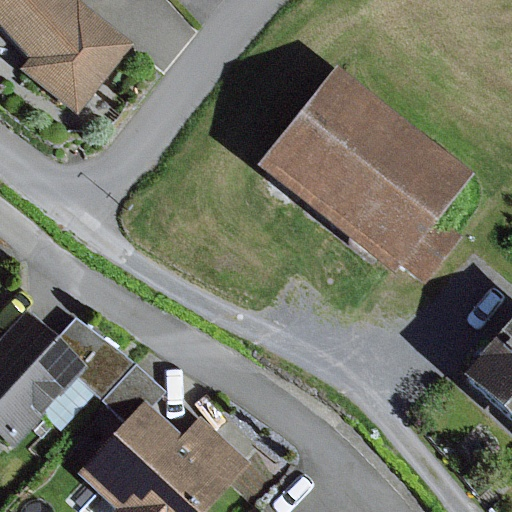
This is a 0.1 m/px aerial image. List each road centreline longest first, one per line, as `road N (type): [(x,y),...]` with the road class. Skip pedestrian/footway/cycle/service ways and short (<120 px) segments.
road 1 (residential): [(76,218),(143,268),(346,381),(404,434),(461,511)]
road 2 (residential): [(76,218),(256,0)]
